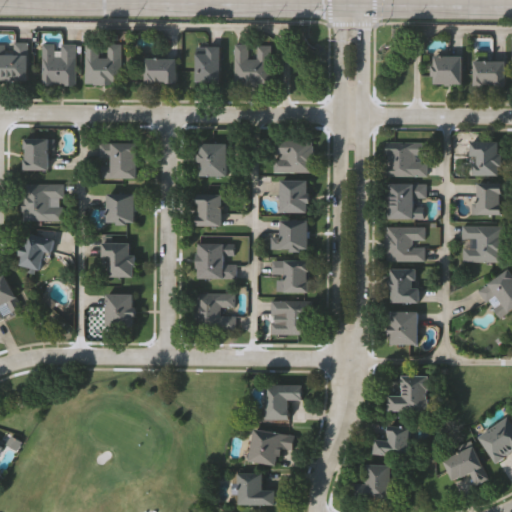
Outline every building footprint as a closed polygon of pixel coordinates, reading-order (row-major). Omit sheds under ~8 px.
[(77,42),(76,85),(65,85),(65,81),(55,81),(55,84),(43,84),(43,42),(56,42),(56,55),(62,55),(62,42),(77,42)] [(122,44),(120,86),(88,85),(88,81),(83,81),(85,42),(98,43),(98,57),(106,57),(106,43),(122,44)] [(30,44),(28,83),(0,81),(0,43),(7,44),(6,50),(15,50),(15,43),(30,44)] [(236,45),(248,45),(248,60),(257,60),(257,47),(270,48),(270,86),(264,85),(264,88),(244,88),(244,85),(236,85),(236,45)] [(221,47),(220,81),(195,81),(195,53),(206,53),(207,47),(221,47)] [(464,85),(436,85),(436,77),(434,77),(434,66),(436,66),(436,57),(464,57),(464,85)] [(144,58),(174,58),(175,82),(144,82),(144,58)] [(507,62),(507,87),(497,87),(497,85),(487,85),(487,87),(476,87),(477,62),(507,62)] [(24,139),(50,139),(50,171),(25,171),(25,161),(28,161),(28,149),(24,149),(24,139)] [(312,141),(312,147),(316,147),(316,167),(312,167),(312,172),(274,172),(274,160),(280,160),(280,154),(274,154),(274,141),(312,141)] [(430,175),(387,176),(387,166),(390,166),(389,153),(387,153),(387,143),(431,142),(432,152),(421,152),(421,161),(430,161),(430,175)] [(138,143),(138,179),(104,179),(105,166),(114,166),(114,157),(103,157),(103,143),(138,143)] [(202,144),(229,144),(229,177),(202,176),(203,162),(199,162),(199,153),(202,153),(202,144)] [(501,176),(474,176),(474,165),(480,165),(480,157),(473,157),(473,144),(500,144),(500,155),(504,155),(504,168),(501,168),(501,176)] [(309,181),(309,194),(313,194),(313,204),(308,204),(308,213),(283,213),(283,181),(309,181)] [(425,219),(388,219),(388,209),(385,209),(385,194),(389,194),(389,183),(427,184),(427,199),(412,199),(412,208),(425,208),(425,219)] [(22,185),(61,184),(62,200),(48,200),(49,207),(60,206),(60,220),(23,221),(22,185)] [(501,193),(500,207),(503,207),(503,215),(472,214),(472,204),(480,204),(480,184),(503,185),(502,193),(501,193)] [(138,194),(138,222),(131,222),(131,225),(120,225),(120,222),(110,222),(110,194),(138,194)] [(198,195),(223,196),(222,226),(198,226),(198,217),(201,217),(201,207),(198,207),(198,195)] [(309,221),(309,248),(302,248),(302,251),(290,251),(290,248),(272,248),(272,237),(282,237),(282,221),(309,221)] [(428,259),(388,260),(388,253),(386,253),(386,231),(387,231),(387,225),(428,224),(428,239),(414,239),(414,246),(427,245),(428,259)] [(504,262),(465,262),(465,248),(476,248),(476,239),(464,239),(464,227),(504,226),(504,234),(506,234),(506,254),(504,254),(504,262)] [(29,233),(55,241),(51,254),(44,252),(38,271),(20,266),(23,256),(18,254),(22,243),(26,244),(29,233)] [(131,244),(131,255),(136,255),(136,267),(134,267),(134,277),(110,277),(110,257),(102,257),(102,243),(131,244)] [(198,244),(234,244),(234,258),(224,258),(224,267),(233,267),(233,279),(197,279),(198,244)] [(308,261),(308,271),(304,271),(304,281),(306,281),(306,293),(276,293),(276,281),(284,281),(284,274),(271,274),(271,261),(308,261)] [(420,302),(392,303),(392,291),(389,291),(388,281),(391,281),(391,270),(417,269),(417,281),(412,281),(412,289),(419,288),(420,302)] [(511,270),(511,308),(500,317),(494,308),(496,306),(492,300),(487,303),(479,292),(511,269),(511,270)] [(0,276),(7,272),(19,296),(15,298),(20,307),(13,311),(7,301),(0,305),(0,312),(3,317),(0,318),(0,276)] [(197,293),(235,293),(235,309),(222,308),(222,317),(236,317),(236,331),(197,331),(197,293)] [(134,295),(134,308),(137,308),(137,318),(133,318),(133,326),(106,326),(106,295),(134,295)] [(314,301),(314,316),(310,316),(310,323),(314,323),(314,335),(271,335),(271,322),(276,322),(276,315),(272,315),(272,301),(314,301)] [(419,345),(391,346),(391,335),(388,335),(388,325),(392,325),(392,312),(419,312),(419,345)] [(429,411),(390,410),(390,394),(402,395),(402,376),(430,377),(429,411)] [(267,386),(304,386),(305,401),(289,401),(289,411),(291,411),(291,419),(267,419),(267,386)] [(511,421),(511,450),(496,462),(479,438),(509,417),(511,421)] [(410,457),(374,455),(375,440),(386,440),(387,428),(412,429),(410,457)] [(254,429),(294,435),(291,452),(278,450),(275,464),(242,459),(245,440),(252,441),(254,429)] [(453,480),(445,458),(476,447),(489,481),(476,486),(471,473),(453,480)] [(392,497),(354,496),(354,481),(368,482),(369,463),(392,464),(391,488),(392,488),(392,497)] [(241,475),(264,474),(265,490),(281,490),(281,503),(235,504),(235,490),(242,490),(241,475)]
